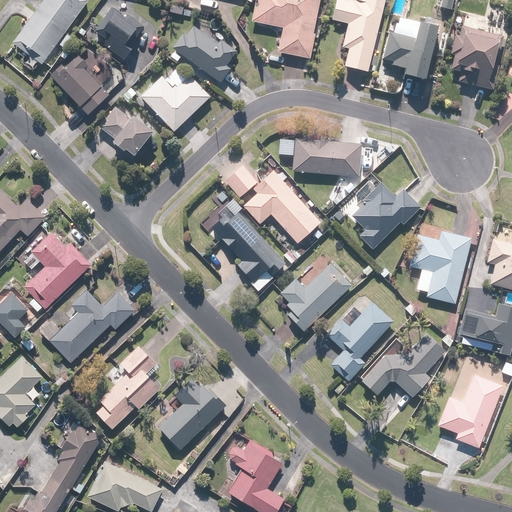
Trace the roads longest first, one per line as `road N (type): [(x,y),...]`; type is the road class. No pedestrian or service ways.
road 1 (residential): [(490,511),(408,489),(332,446),(124,234)]
road 2 (residential): [(124,234),(244,114),(268,102),(299,99),(410,125),(440,147)]
road 3 (residential): [(124,234),(0,110)]
